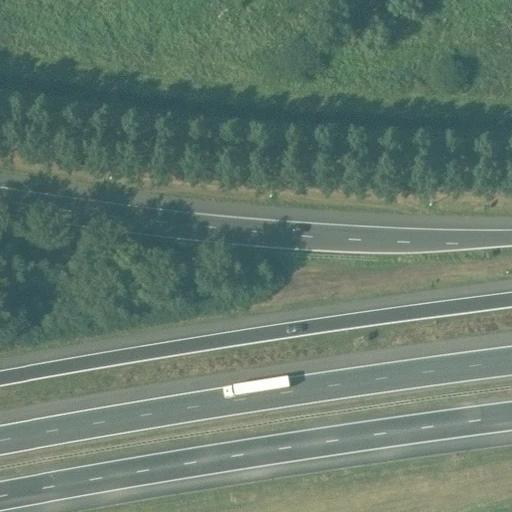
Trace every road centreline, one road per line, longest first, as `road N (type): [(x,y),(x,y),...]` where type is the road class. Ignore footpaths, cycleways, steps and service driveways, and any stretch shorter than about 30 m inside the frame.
road 1 (motorway): [(0,497),(511,417)]
road 2 (motorway): [(511,361),(0,440)]
road 3 (motorway): [(511,301),(0,379)]
road 4 (motorway): [(511,238),(269,235),(0,201)]
